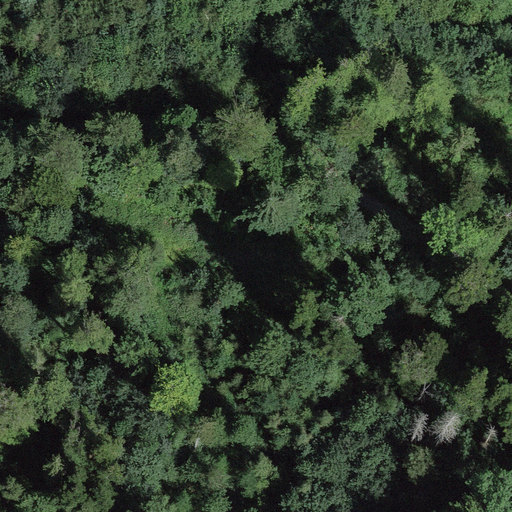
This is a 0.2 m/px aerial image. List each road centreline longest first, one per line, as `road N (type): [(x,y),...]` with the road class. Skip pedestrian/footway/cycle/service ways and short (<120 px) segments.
road 1 (track): [(511,291),(322,172),(233,141),(134,128),(0,140)]
road 2 (track): [(15,0),(131,29),(260,87),(322,172)]
